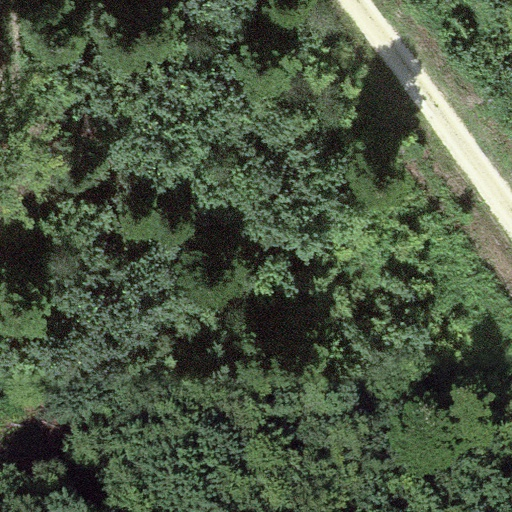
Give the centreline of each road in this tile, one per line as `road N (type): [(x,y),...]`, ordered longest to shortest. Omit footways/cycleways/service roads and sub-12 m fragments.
road 1 (track): [(511,167),(387,0)]
road 2 (track): [(0,181),(10,152),(0,23)]
